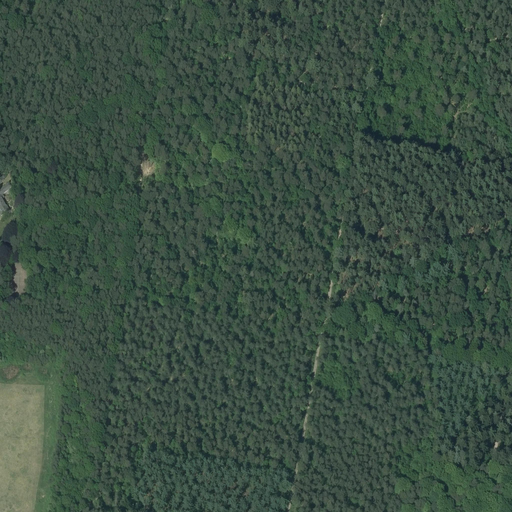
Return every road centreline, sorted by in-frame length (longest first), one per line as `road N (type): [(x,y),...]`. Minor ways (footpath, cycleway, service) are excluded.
road 1 (track): [(167,0),(96,502)]
road 2 (unknown): [(248,206),(247,247),(202,289),(192,322),(174,341),(166,381),(143,397),(144,455),(128,511)]
road 3 (track): [(385,0),(322,331)]
road 4 (unknown): [(511,258),(248,206)]
road 5 (unknown): [(325,0),(323,37),(296,92),(254,96),(240,160),(248,206)]
road 6 (track): [(126,309),(75,301),(65,170),(29,159),(0,169)]
road 7 (track): [(365,98),(159,56)]
road 8 (track): [(128,300),(321,335)]
road 9 (track): [(288,511),(321,335)]
road 10 (track): [(511,355),(482,511)]
road 11 (track): [(322,331),(377,321),(432,351)]
